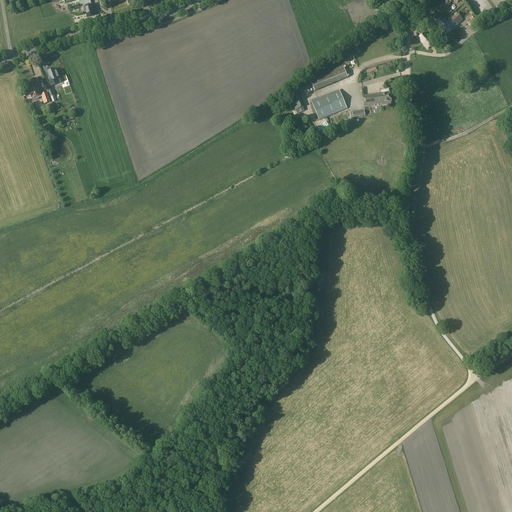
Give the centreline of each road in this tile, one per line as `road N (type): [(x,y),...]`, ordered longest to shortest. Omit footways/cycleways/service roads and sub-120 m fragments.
road 1 (track): [(409,92),(417,151),(407,216),(418,265),(436,324),(475,378)]
road 2 (track): [(314,511),(511,354)]
